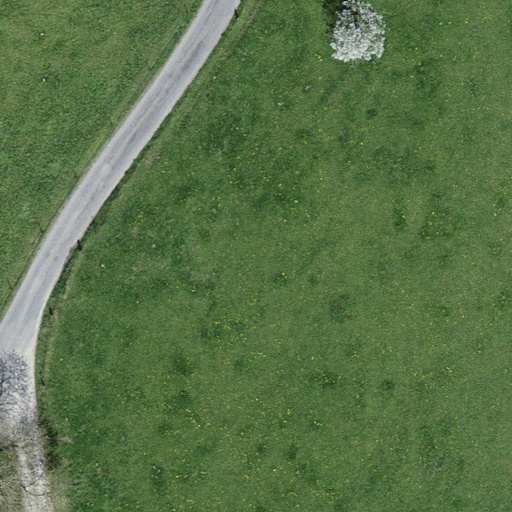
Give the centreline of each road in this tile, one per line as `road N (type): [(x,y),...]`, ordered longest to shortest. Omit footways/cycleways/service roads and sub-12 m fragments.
road 1 (unclassified): [(0,355),(73,219),(220,0)]
road 2 (track): [(16,326),(42,511)]
